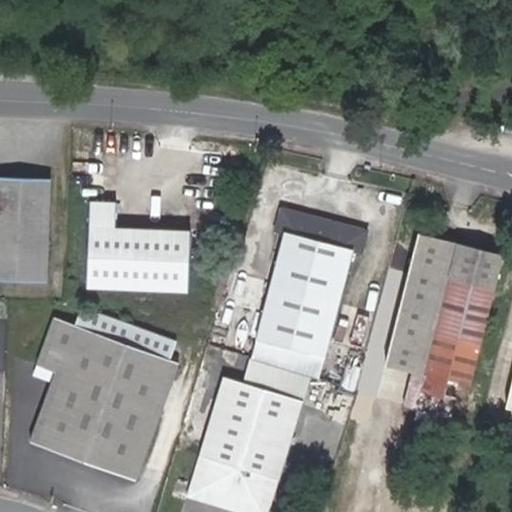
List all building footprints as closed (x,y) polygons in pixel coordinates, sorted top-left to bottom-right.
[(49,177),(0,175),(0,274),(46,276),(49,177)] [(118,199),(90,198),(87,284),(190,287),(192,227),(117,225),(118,199)] [(353,242),(284,224),(256,332),(325,350),(353,242)] [(503,254),(459,245),(418,235),(385,381),(426,390),(470,400),(503,254)] [(177,354),(52,309),(34,357),(53,365),(28,434),(134,473),(177,354)] [(300,393),(222,369),(197,448),(206,451),(196,483),(256,501),(266,470),(275,473),(300,393)] [(206,451),(197,448),(184,489),(256,511),(263,511),(275,473),(266,470),(256,501),(196,483),(206,451)]
